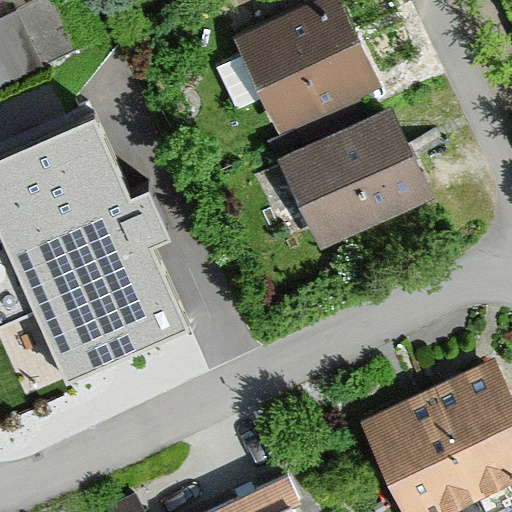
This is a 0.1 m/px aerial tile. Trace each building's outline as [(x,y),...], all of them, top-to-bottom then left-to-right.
[(376,90),(332,0),(326,0),(234,45),(279,137),(376,90)] [(430,204),(386,115),(279,167),(323,257),(430,204)] [(95,121),(0,161),(0,229),(67,385),(187,334),(95,121)] [(476,511),(511,495),(511,400),(495,365),(362,428),(401,511),(476,511)] [(297,511),(284,481),(211,511),(297,511)]
